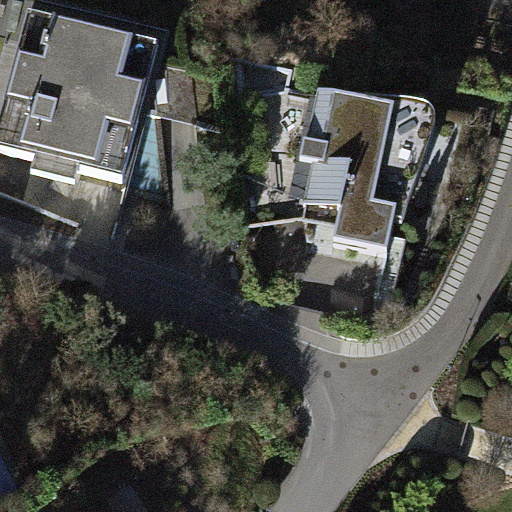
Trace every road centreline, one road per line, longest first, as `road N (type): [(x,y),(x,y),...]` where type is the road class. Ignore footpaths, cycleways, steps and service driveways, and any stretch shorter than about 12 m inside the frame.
road 1 (residential): [(384,403),(203,315),(0,259)]
road 2 (residential): [(384,403),(484,285),(511,208)]
road 3 (residential): [(304,511),(384,403)]
